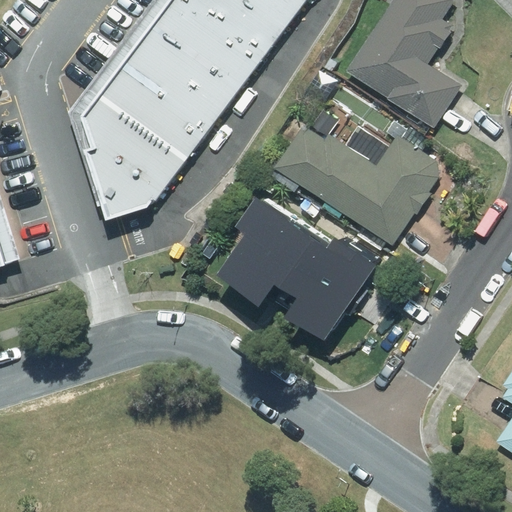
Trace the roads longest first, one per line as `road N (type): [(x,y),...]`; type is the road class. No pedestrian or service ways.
road 1 (residential): [(0,382),(158,338),(184,340),(360,452)]
road 2 (residential): [(360,452),(511,221)]
